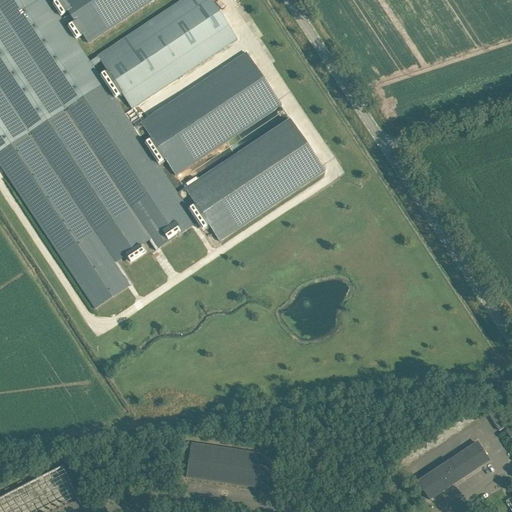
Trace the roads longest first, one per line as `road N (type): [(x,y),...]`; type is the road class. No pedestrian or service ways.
road 1 (tertiary): [(511,339),(382,144)]
road 2 (tertiary): [(382,144),(289,0)]
road 3 (unclassified): [(382,144),(511,99)]
